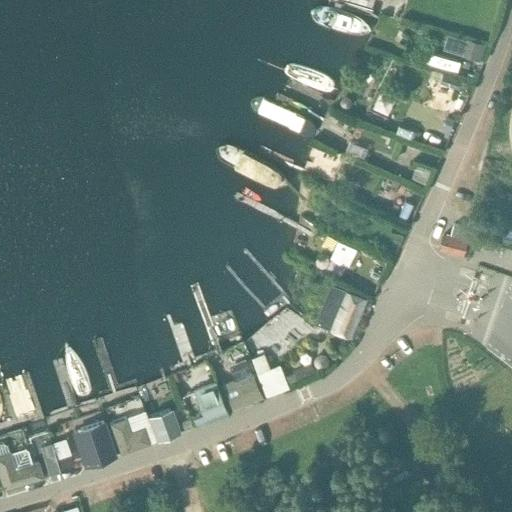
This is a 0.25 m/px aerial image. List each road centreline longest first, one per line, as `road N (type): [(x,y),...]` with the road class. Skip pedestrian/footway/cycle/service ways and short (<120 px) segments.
road 1 (residential): [(402,286),(359,361),(331,382),(222,433),(0,504)]
road 2 (residential): [(511,6),(412,262)]
